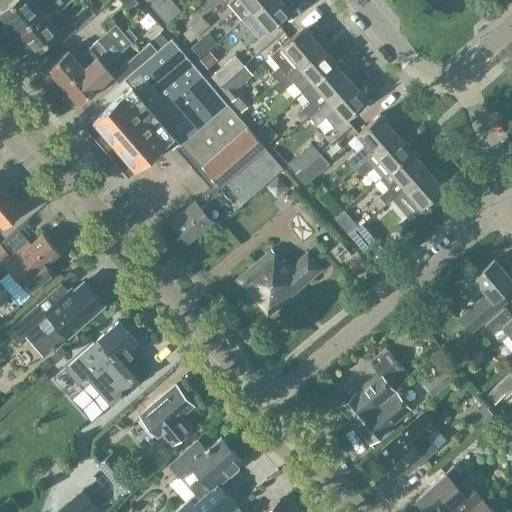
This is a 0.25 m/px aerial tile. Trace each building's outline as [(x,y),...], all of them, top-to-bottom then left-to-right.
[(15,0),(0,13),(17,33),(55,0),(38,0),(35,3),(32,0),(15,0)] [(55,0),(17,33),(34,53),(60,31),(49,19),(67,3),(70,0),(55,0)] [(137,0),(119,0),(128,10),(138,1),(137,0)] [(146,0),(167,23),(181,11),(171,0),(146,0)] [(231,0),(227,4),(242,22),(267,0),(231,0)] [(282,0),(267,0),(242,22),(258,40),(292,11),(291,10),(293,8),(294,4),(290,0),(283,0),(283,1),(282,0)] [(87,5),(72,18),(80,27),(95,14),(87,5)] [(203,17),(193,26),(200,33),(209,25),(203,17)] [(47,68),(63,86),(124,33),(116,24),(89,47),(90,49),(78,60),(68,50),(47,68)] [(200,33),(193,26),(185,33),(191,40),(200,33)] [(273,73),(279,80),(320,44),(305,26),(271,57),(279,67),(273,73)] [(124,33),(63,86),(69,94),(67,96),(67,99),(72,105),(75,106),(78,103),(79,104),(113,74),(105,64),(131,41),(136,37),(129,29),(124,33)] [(153,37),(161,46),(171,38),(163,29),(153,37)] [(113,144),(113,145),(133,129),(200,71),(171,38),(161,46),(123,79),(131,88),(92,121),(93,121),(93,127),(107,144),(113,144)] [(191,48),(199,57),(207,49),(199,41),(191,48)] [(138,67),(157,50),(150,42),(131,59),(138,67)] [(293,82),(302,93),(336,63),(320,44),(279,80),(274,85),(281,93),(293,82)] [(200,60),(208,68),(216,61),(209,52),(200,60)] [(217,71),(212,76),(220,85),(244,64),(236,55),(217,71)] [(303,108),(310,116),(352,80),(345,72),(347,70),(348,66),(343,60),(339,60),(336,63),(302,93),(310,102),(303,108)] [(252,74),(244,64),(220,85),(232,100),(240,93),(236,88),(252,74)] [(172,152),(174,150),(228,104),(200,71),(133,129),(113,145),(114,146),(114,152),(128,169),(134,169),(135,170),(165,144),(172,152)] [(352,80),(310,116),(317,125),(326,117),(334,127),(368,99),(352,80)] [(174,150),(208,190),(217,200),(221,197),(228,205),(233,201),(238,207),(283,167),(265,147),(254,134),(228,104),(174,150)] [(349,161),(356,170),(398,133),(394,129),(394,128),(382,115),(359,135),(368,145),(349,161)] [(257,130),(268,143),(278,135),(266,122),(257,130)] [(373,168),(381,178),(413,151),(398,133),(356,170),(362,177),(373,168)] [(289,164),(297,173),(321,153),(313,143),(289,164)] [(386,204),(392,200),(428,168),(413,151),(381,178),(379,180),(387,190),(380,197),(386,204)] [(321,153),(297,173),(307,184),(330,164),(321,153)] [(428,168),(392,200),(399,208),(413,196),(422,206),(444,187),(428,168)] [(268,187),(275,195),(279,195),(287,187),(278,177),(268,187)] [(0,229),(2,228),(3,229),(23,211),(0,185),(0,229)] [(195,199),(171,221),(188,240),(213,219),(205,210),(216,201),(217,200),(208,190),(207,191),(196,200),(195,199)] [(328,192),(320,199),(336,217),(343,210),(328,192)] [(351,235),(359,228),(343,210),(336,217),(351,235)] [(351,235),(367,253),(380,242),(364,224),(359,228),(351,235)] [(1,248),(0,248),(0,277),(10,269),(14,274),(32,294),(37,290),(54,275),(45,264),(59,252),(43,234),(27,248),(24,245),(9,257),(1,248)] [(330,251),(339,262),(349,253),(340,243),(330,251)] [(237,279),(268,315),(322,268),(307,251),(291,266),(284,258),(282,260),(271,249),(237,279)] [(470,333),(495,311),(503,304),(507,301),(500,293),(511,283),(511,279),(495,260),(493,258),(472,277),(486,294),(458,318),(470,333)] [(17,342),(25,335),(43,356),(104,304),(84,281),(70,293),(61,283),(7,330),(17,342)] [(485,325),(498,340),(508,331),(511,335),(511,316),(511,317),(504,308),(485,325)] [(410,316),(401,324),(407,330),(416,322),(410,316)] [(137,341),(119,321),(75,359),(66,367),(80,384),(88,377),(111,404),(131,386),(149,371),(129,348),(137,341)] [(430,343),(425,347),(426,353),(432,355),(437,351),(436,345),(430,343)] [(454,349),(446,357),(458,370),(466,363),(454,349)] [(371,366),(382,379),(400,365),(388,351),(371,366)] [(421,384),(432,396),(456,375),(446,363),(421,384)] [(352,394),(337,407),(352,425),(392,390),(386,383),(383,379),(382,379),(377,373),(363,384),(352,394)] [(491,389),(486,394),(495,404),(500,399),(511,388),(511,374),(510,373),(495,386),(491,389)] [(184,395),(175,385),(141,414),(159,435),(162,433),(171,444),(191,427),(181,416),(193,406),(191,404),(190,400),(187,396),(184,395)] [(392,390),(352,425),(368,443),(385,428),(385,427),(393,420),(408,408),(392,390)] [(401,431),(376,453),(395,475),(401,470),(405,476),(436,450),(424,437),(435,427),(433,425),(441,419),(430,405),(422,412),(400,430),(401,431)] [(485,405),(476,413),(485,423),(494,416),(485,405)] [(179,475),(196,494),(175,511),(229,511),(237,505),(218,484),(242,461),(231,449),(232,445),(226,438),(222,439),(221,437),(200,456),(191,447),(170,465),(179,475)] [(98,465),(123,493),(135,483),(111,454),(98,465)] [(457,511),(465,511),(481,498),(465,480),(452,466),(445,472),(444,471),(414,498),(426,511),(446,511),(453,506),(457,511)] [(85,491),(59,511),(98,511),(101,510),(85,491)] [(489,491),(482,497),(487,503),(494,498),(489,491)] [(481,498),(465,511),(494,511),(487,503),(482,497),(481,498)] [(290,511),(280,500),(265,511),(290,511)]
